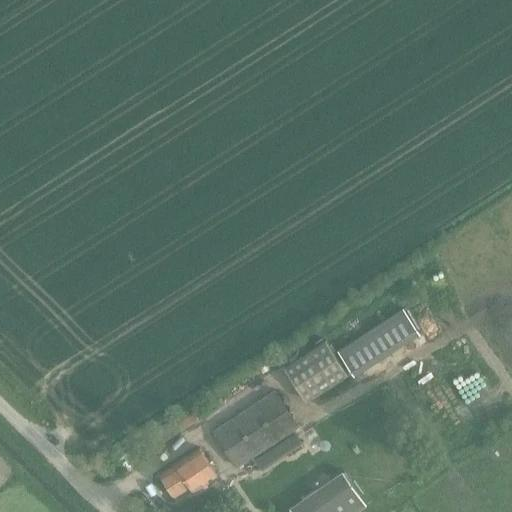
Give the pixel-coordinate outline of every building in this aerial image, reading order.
[(420,330),(404,306),(339,349),(354,372),(420,330)] [(306,401),(347,374),(325,339),(283,367),(306,401)] [(257,473),(303,444),(292,429),(298,425),(275,390),(213,430),(236,465),(251,456),(255,461),(251,463),(257,473)] [(163,446),(161,443),(198,418),(190,407),(141,439),(151,454),(163,446)] [(190,484),(193,489),(217,473),(199,447),(159,473),(174,495),(190,484)] [(355,511),(366,505),(341,470),(289,507),(292,511),(355,511)] [(221,500),(212,487),(202,494),(211,507),(221,500)]
